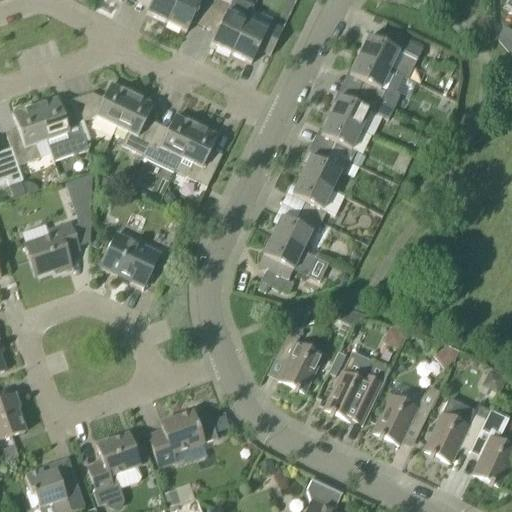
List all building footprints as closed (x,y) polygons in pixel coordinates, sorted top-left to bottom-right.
[(152,0),(146,15),(166,25),(177,0),(152,0)] [(197,0),(177,0),(166,25),(186,34),(201,2),(197,0)] [(201,0),(201,2),(213,8),(217,0),(216,0),(201,0)] [(211,46),(230,56),(246,24),(252,12),(232,2),(230,6),(217,0),(213,8),(226,14),(211,46)] [(246,24),(230,56),(251,66),(257,51),(270,57),(282,32),(269,26),(266,33),(246,24)] [(389,72),(402,79),(411,61),(416,63),(422,51),(382,32),(376,43),(368,38),(358,58),(389,72)] [(402,79),(389,72),(358,58),(349,77),(362,84),(357,94),(392,111),(398,99),(398,96),(395,93),(402,79)] [(69,102),(74,115),(77,125),(83,123),(94,119),(115,129),(132,95),(124,91),(122,92),(110,86),(101,104),(94,101),(92,95),(69,102)] [(339,99),(329,118),(360,133),(369,113),(387,122),(392,111),(357,94),(352,105),(339,99)] [(141,99),(132,95),(115,129),(127,135),(120,148),(141,158),(155,130),(144,125),(153,107),(141,101),(141,99)] [(87,153),(84,144),(77,125),(74,115),(63,119),(56,101),(44,105),(42,103),(33,106),(46,142),(50,156),(72,149),(75,157),(87,153)] [(34,147),(46,142),(33,106),(24,110),(24,112),(12,116),(18,135),(6,139),(11,153),(17,168),(38,160),(34,147)] [(166,135),(155,130),(141,158),(174,173),(197,126),(188,122),(187,124),(175,118),(166,135)] [(350,152),(360,133),(329,118),(315,148),(318,150),(349,165),(355,154),(350,152)] [(83,123),(77,125),(84,144),(89,142),(83,123)] [(205,130),(197,126),(174,173),(175,173),(175,177),(182,180),(185,179),(206,189),(220,161),(209,156),(217,138),(205,132),(205,130)] [(349,165),(318,150),(312,160),(309,159),(300,178),(330,193),(340,174),(344,176),(349,165)] [(22,182),(17,168),(11,153),(0,156),(0,184),(7,182),(9,187),(22,182)] [(91,177),(64,186),(66,192),(67,196),(78,226),(89,223),(91,177)] [(304,204),(299,214),(320,225),(325,214),(321,212),(330,193),(300,178),(291,198),(304,204)] [(280,219),(271,238),(301,253),(311,233),(315,236),(320,225),(299,214),(293,225),(280,219)] [(49,239),(25,247),(23,248),(34,278),(57,270),(58,274),(71,270),(66,256),(78,252),(70,226),(48,234),(49,239)] [(115,236),(100,269),(144,290),(159,257),(115,236)] [(260,284),(261,284),(286,296),(292,285),(287,283),(292,273),(306,280),(316,259),(301,253),(271,238),(262,258),(270,262),(260,284)] [(295,346),(299,339),(287,333),(276,355),(288,361),(277,383),(293,391),(293,393),(296,394),(297,393),(303,396),(321,359),(295,346)] [(361,429),(385,378),(388,372),(376,366),(374,373),(367,387),(341,375),(323,412),(329,415),(328,417),(332,418),(333,417),(349,425),(350,423),(361,429)] [(423,396),(419,404),(415,411),(402,404),(389,398),(372,435),(378,438),(377,440),(381,442),(382,440),(398,448),(409,426),(420,431),(431,409),(438,393),(430,389),(423,396)] [(0,401),(0,441),(24,433),(17,410),(18,410),(14,397),(0,401)] [(460,444),(471,449),(488,414),(476,409),(466,429),(440,416),(423,453),(429,456),(428,458),(432,460),(433,458),(449,466),(460,444)] [(471,449),(482,454),(471,477),(488,485),(487,487),(491,488),(492,487),(498,489),(511,458),(511,450),(496,443),(507,421),(489,412),(488,414),(471,449)] [(217,441),(210,422),(208,417),(194,422),(191,414),(159,425),(163,437),(148,442),(158,471),(174,465),(171,457),(202,446),(217,441)] [(87,470),(95,495),(93,496),(97,509),(105,506),(105,508),(106,509),(107,510),(109,511),(110,511),(117,511),(119,511),(120,510),(121,509),(122,507),(123,506),(123,504),(123,502),(119,490),(118,491),(113,477),(149,465),(143,446),(132,449),(127,437),(96,448),(102,465),(87,470)] [(271,463),(257,467),(262,482),(276,478),(271,463)] [(51,506),(53,511),(79,511),(83,511),(74,483),(60,488),(53,467),(46,469),(47,471),(24,479),(30,498),(33,497),(38,511),(51,506)] [(333,511),(341,497),(310,482),(306,493),(309,504),(310,504),(305,511),(333,511)] [(167,506),(192,500),(188,486),(163,492),(167,506)]
